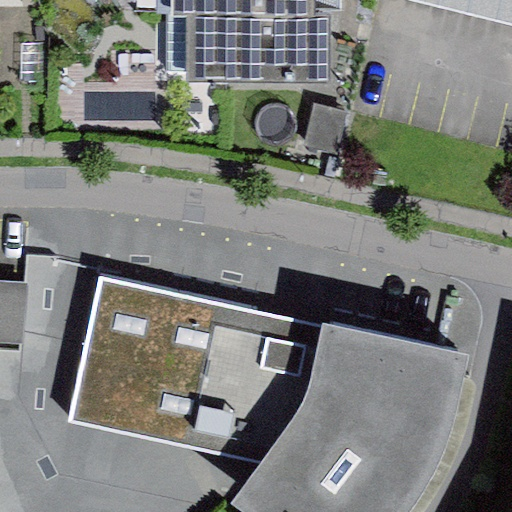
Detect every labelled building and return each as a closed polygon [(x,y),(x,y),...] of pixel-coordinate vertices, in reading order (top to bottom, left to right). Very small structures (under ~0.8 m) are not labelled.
[(326,0),(317,0),(184,1),(184,65),(326,65),(326,0)] [(511,0),(435,0),(511,19),(511,0)] [(31,48),(20,48),(19,84),(41,85),(42,48),(31,48)] [(315,98),(305,139),(339,147),(348,106),(315,98)] [(65,423),(239,456),(286,388),(303,314),(96,271),(65,423)] [(0,273),(0,336),(24,338),(28,275),(0,273)] [(454,338),(303,314),(286,388),(239,456),(213,494),(239,511),(385,511),(424,452),(454,338)]
